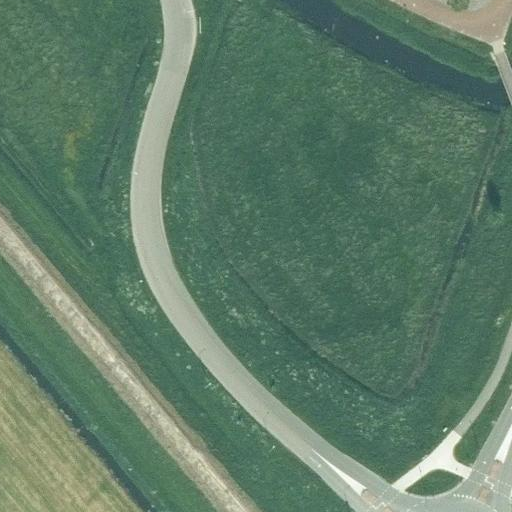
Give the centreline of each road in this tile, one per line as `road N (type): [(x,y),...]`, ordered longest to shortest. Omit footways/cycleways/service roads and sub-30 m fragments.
road 1 (unclassified): [(253,398),(196,333),(149,252),(145,169),(178,42),(176,0)]
road 2 (tertiary): [(385,511),(253,398)]
